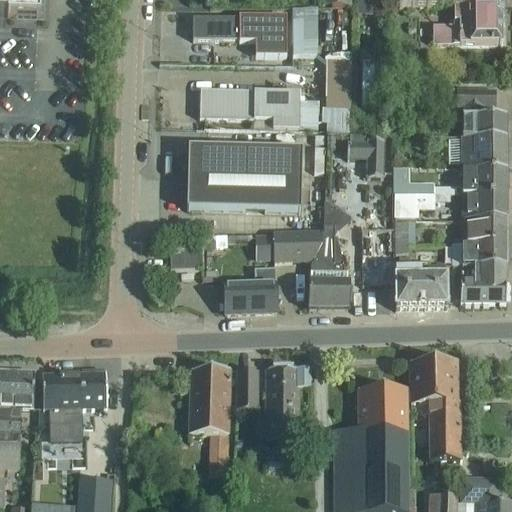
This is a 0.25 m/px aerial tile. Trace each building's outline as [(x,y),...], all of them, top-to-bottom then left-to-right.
[(0,0),(0,18),(7,18),(7,20),(39,21),(40,0),(0,0)] [(501,0),(399,0),(400,11),(454,12),(454,29),(433,29),(433,48),(480,49),(500,49),(500,25),(502,25),(502,9),(501,9),(501,0)] [(316,18),(292,18),(292,60),(316,60),(316,18)] [(284,23),(211,23),(191,23),(191,45),(253,45),(254,61),(284,61),(284,23)] [(326,65),(325,113),(350,113),(351,65),(326,65)] [(317,107),(298,106),(299,98),(220,95),(200,95),(199,123),(204,123),(203,132),(298,134),(298,131),(316,131),(317,107)] [(463,143),(505,143),(505,121),(492,120),(492,119),(489,119),(489,120),(484,120),(484,112),(494,112),(494,96),(457,96),(457,112),(462,112),(463,143)] [(427,140),(436,140),(435,126),(426,126),(427,140)] [(505,143),(463,143),(463,175),(505,175),(505,143)] [(384,181),(384,147),(370,147),(370,152),(350,152),(350,165),(368,165),(368,181),(384,181)] [(185,153),(184,176),(185,176),(185,174),(187,174),(186,215),(300,218),(301,156),(211,153),(210,153),(185,153)] [(434,174),(434,200),(464,201),(506,200),(505,175),(463,175),(463,190),(451,190),(451,175),(434,174)] [(434,200),(396,200),(396,222),(418,222),(418,214),(434,214),(434,200)] [(506,225),(506,200),(464,201),(464,225),(506,225)] [(465,249),(506,249),(506,226),(486,227),(430,227),(429,247),(465,247),(465,249)] [(408,259),(407,244),(407,227),(394,227),(394,259),(408,259)] [(323,231),(323,239),(323,254),(314,268),(311,274),(311,286),(309,286),(309,293),(308,313),(348,313),(349,286),(345,286),(345,277),(341,277),(341,270),(339,270),(340,265),(339,261),(339,257),(338,254),(337,250),(335,246),(333,243),(331,239),(331,231),(323,231)] [(323,239),(275,241),(275,243),(276,267),(276,270),(314,268),(323,254),(323,239)] [(206,243),(202,248),(202,254),(206,258),(212,258),(216,254),(216,248),(212,243),(206,243)] [(275,243),(257,244),(258,268),(276,267),(275,243)] [(506,249),(465,249),(464,269),(476,270),(506,270),(506,249)] [(169,251),(170,273),(170,275),(202,274),(201,250),(169,251)] [(445,269),(427,270),(427,283),(445,283),(445,269)] [(506,270),(476,270),(477,287),(459,287),(459,309),(505,309),(505,287),(503,287),(503,272),(506,272),(506,270)] [(425,271),(389,271),(390,290),(395,290),(395,315),(446,314),(446,311),(445,284),(425,285),(425,271)] [(224,290),(224,299),(225,319),(276,317),(274,275),(253,275),(254,289),(224,290)] [(409,367),(409,387),(410,409),(428,408),(430,466),(460,465),(459,406),(457,406),(456,365),(409,367)] [(266,393),(266,446),(297,445),(297,391),(309,391),(308,372),(266,373),(266,393)] [(188,441),(227,442),(229,374),(190,375),(188,441)] [(256,375),(238,375),(237,412),(255,412),(256,375)] [(0,411),(11,412),(12,377),(0,376),(0,411)] [(12,377),(11,412),(11,420),(11,435),(19,435),(19,413),(32,414),(34,378),(12,377)] [(106,414),(105,380),(41,381),(42,416),(51,415),(52,444),(79,443),(78,429),(73,429),(73,415),(106,414)] [(406,511),(406,414),(406,394),(358,395),(358,437),(334,445),(334,465),(333,511),(406,511)] [(0,434),(11,435),(11,420),(0,420),(0,434)] [(0,434),(0,446),(11,447),(11,435),(0,434)] [(0,473),(19,474),(20,448),(11,447),(0,446),(0,473)] [(209,453),(208,482),(226,483),(227,453),(209,453)] [(108,511),(111,485),(79,482),(76,511),(108,511)] [(460,483),(460,508),(475,508),(474,511),(510,511),(511,507),(500,507),(500,484),(460,483)] [(456,511),(457,501),(438,500),(437,511),(456,511)]
